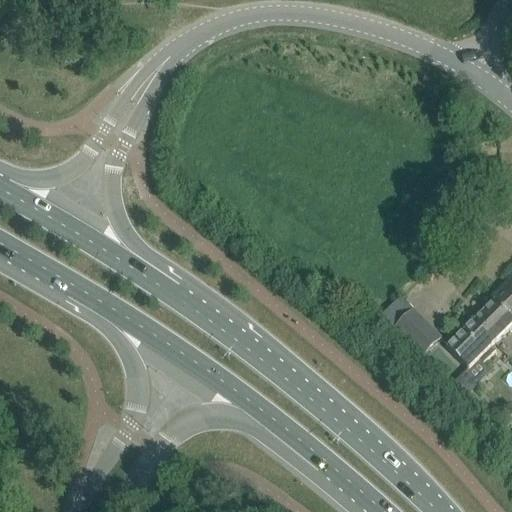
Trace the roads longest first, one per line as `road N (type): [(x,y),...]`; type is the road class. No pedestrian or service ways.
road 1 (primary): [(438,511),(179,297)]
road 2 (primary): [(75,286),(197,362),(333,467)]
road 3 (unclassified): [(471,74),(360,25),(267,13),(223,26)]
road 4 (primary): [(179,297),(0,187)]
road 5 (unclassified): [(223,26),(164,58),(89,157)]
road 6 (primary): [(162,440),(186,420),(213,415),(249,424),(333,467)]
road 7 (unclassified): [(113,174),(172,65),(223,26)]
road 8 (primary): [(75,286),(130,353),(136,415)]
road 9 (primary): [(179,297),(115,220),(113,174)]
